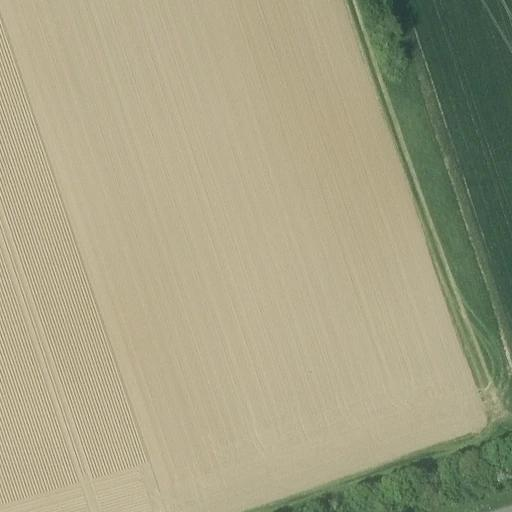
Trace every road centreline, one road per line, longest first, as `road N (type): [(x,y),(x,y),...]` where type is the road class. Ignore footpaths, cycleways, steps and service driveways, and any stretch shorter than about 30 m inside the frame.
road 1 (track): [(487,432),(348,0)]
road 2 (track): [(249,511),(511,423)]
